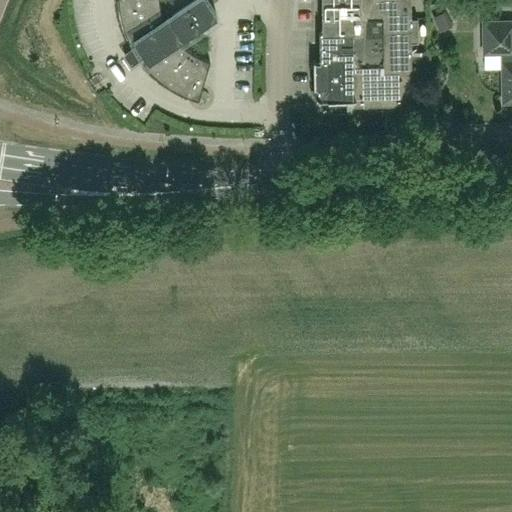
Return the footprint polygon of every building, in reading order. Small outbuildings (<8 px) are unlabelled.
[(148,62),(144,65),(148,69),(151,73),(155,77),(160,80),(164,84),(169,87),(173,90),(178,93),(183,95),(188,97),(194,99),(199,101),(211,61),(206,60),(202,58),(198,56),(194,54),(190,51),(186,49),(183,46),(179,43),(217,17),(206,0),(196,0),(165,21),(163,16),(162,12),(161,7),(160,3),(159,0),(118,0),(119,2),(119,8),(120,13),(121,19),(123,24),(124,29),(126,34),(128,40),(131,45),(135,42),(138,47),(131,52),(138,62),(145,57),(148,62)] [(412,42),(419,42),(418,18),(412,18),(411,0),(322,0),(323,32),(320,32),(320,61),(314,61),(315,94),(321,100),(355,100),(355,106),(413,105),(412,42)] [(453,26),(446,11),(432,17),(439,32),(453,26)] [(485,52),(503,52),(504,102),(511,101),(511,21),(484,22),(485,52)] [(428,51),(413,51),(413,67),(428,67),(428,51)] [(27,180),(47,182),(48,171),(29,168),(27,180)]
